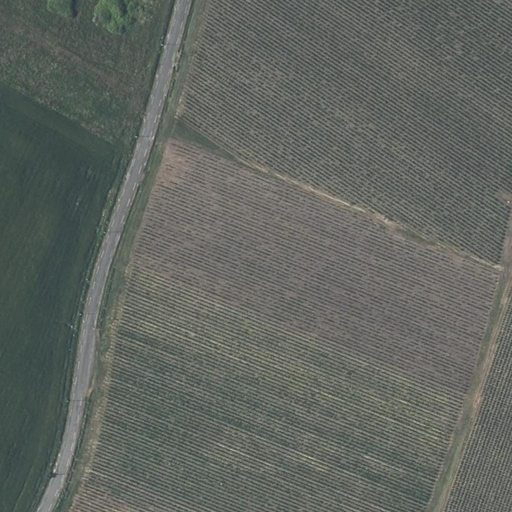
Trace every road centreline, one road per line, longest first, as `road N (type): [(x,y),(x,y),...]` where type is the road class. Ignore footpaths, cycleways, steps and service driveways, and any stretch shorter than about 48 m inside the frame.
road 1 (unclassified): [(184,0),(103,263),(73,420),(42,511)]
road 2 (track): [(511,230),(442,511)]
